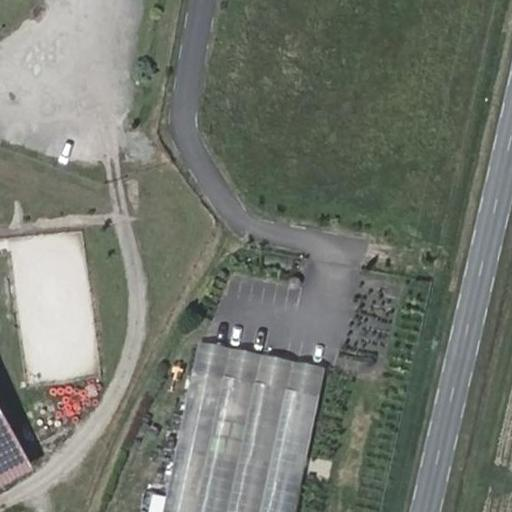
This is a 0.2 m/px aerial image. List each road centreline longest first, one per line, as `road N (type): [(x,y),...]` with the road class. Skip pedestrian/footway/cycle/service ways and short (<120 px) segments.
road 1 (unknown): [(189,0),(171,124),(185,166),(207,203),(310,260),(322,276),(318,322),(304,333),(218,326)]
road 2 (secondary): [(427,511),(511,143)]
